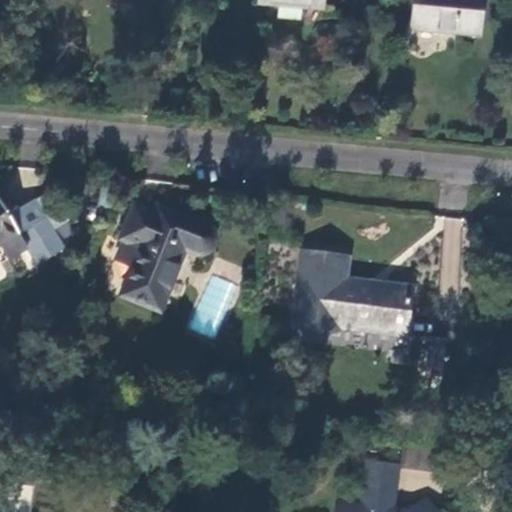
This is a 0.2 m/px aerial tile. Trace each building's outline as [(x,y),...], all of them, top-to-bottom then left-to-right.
[(323,10),(323,0),(260,0),(260,3),(323,10)] [(482,0),(414,0),(411,29),(479,35),(482,0)] [(25,248),(35,265),(63,249),(34,199),(6,216),(0,206),(0,244),(17,234),(25,248)] [(120,296),(159,312),(184,251),(196,256),(202,255),(207,253),(212,248),(214,243),(214,236),(211,231),(206,227),(156,207),(153,214),(133,206),(119,239),(123,240),(140,248),(132,266),(120,296)] [(459,293),(462,218),(443,217),(440,292),(459,293)] [(0,244),(0,250),(5,260),(25,248),(17,234),(0,244)] [(116,260),(132,266),(140,248),(123,240),(116,260)] [(341,327),(407,336),(412,287),(347,278),(350,257),(301,250),(292,324),(340,331),(341,327)] [(446,451),(403,445),(401,461),(444,468),(446,451)] [(393,511),(396,484),(397,470),(366,467),(365,480),(363,511),(342,509),(341,511),(432,511),(427,505),(416,511),(393,511)]
